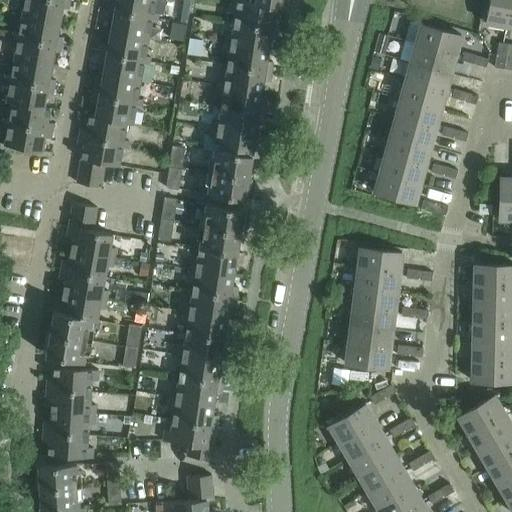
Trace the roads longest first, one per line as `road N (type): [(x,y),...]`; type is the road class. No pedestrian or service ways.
road 1 (tertiary): [(280,511),(275,419),(350,0)]
road 2 (residential): [(469,511),(414,409),(444,236),(477,130)]
road 3 (residential): [(17,511),(30,327),(56,190)]
road 4 (residential): [(56,190),(88,0)]
road 5 (residential): [(132,471),(233,463),(236,511)]
